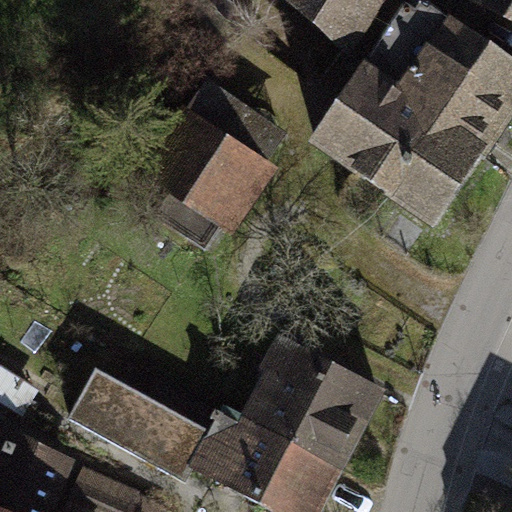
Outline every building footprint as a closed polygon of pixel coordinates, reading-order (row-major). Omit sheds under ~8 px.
[(291,0),(351,42),(380,0),(291,0)] [(511,0),(476,0),(511,17),(511,0)] [(511,124),(511,69),(424,9),(323,155),(436,233),(511,124)] [(277,168),(186,105),(143,167),(235,229),(277,168)] [(245,426),(346,479),(386,403),(285,350),(245,426)] [(280,511),(327,511),(346,479),(245,426),(224,414),(211,437),(102,377),(78,421),(180,477),(188,462),(280,511)] [(57,511),(80,459),(3,427),(0,434),(0,495),(39,511),(57,511)] [(167,511),(170,506),(82,468),(63,511),(167,511)] [(22,511),(0,501),(0,511),(22,511)]
